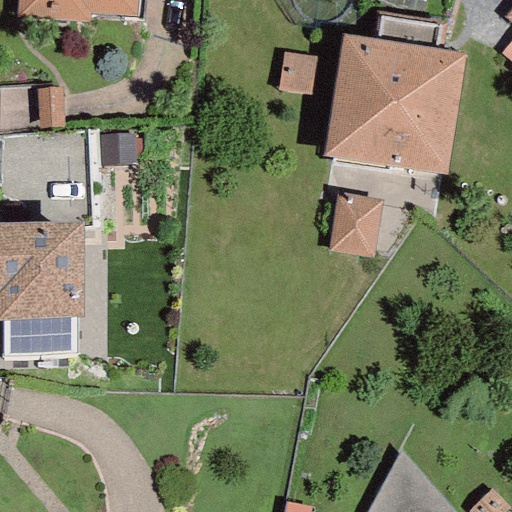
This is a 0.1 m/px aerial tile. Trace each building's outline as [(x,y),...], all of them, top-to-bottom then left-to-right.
[(24,0),(23,13),(82,20),(83,9),(128,14),(129,0),(24,0)] [(434,67),(440,32),(380,23),(375,58),(347,53),(332,155),(440,171),(455,70),(434,67)] [(313,100),(318,60),(283,55),(278,95),(313,100)] [(135,134),(99,137),(102,164),(137,161),(135,134)] [(370,252),(376,208),(340,203),(334,247),(370,252)] [(74,316),(73,244),(0,243),(0,292),(5,293),(6,315),(74,316)] [(453,511),(401,454),(368,511),(453,511)]
